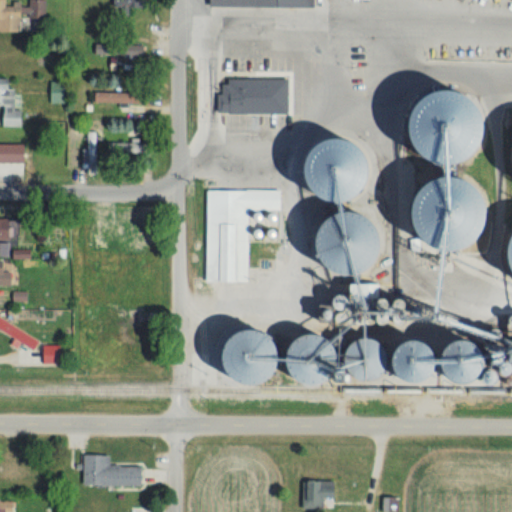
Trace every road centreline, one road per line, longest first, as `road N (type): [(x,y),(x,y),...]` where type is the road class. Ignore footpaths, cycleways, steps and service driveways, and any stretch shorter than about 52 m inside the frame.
road 1 (residential): [(175,511),(181,0)]
road 2 (residential): [(511,428),(176,426)]
road 3 (residential): [(0,194),(179,189)]
road 4 (residential): [(176,426),(0,426)]
